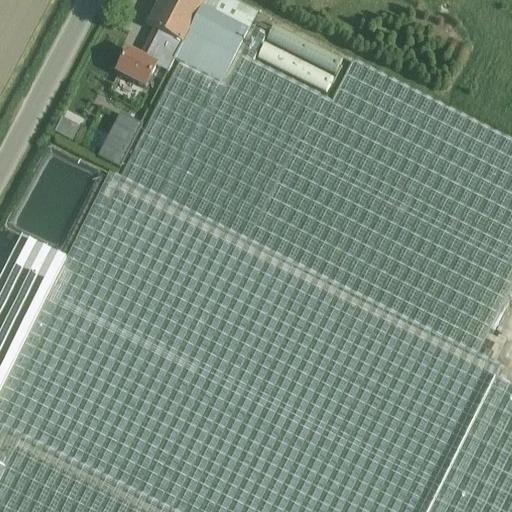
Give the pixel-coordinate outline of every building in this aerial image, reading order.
[(0,511),(511,511),(511,391),(495,383),(503,369),(482,358),(478,356),(511,288),(511,143),(352,63),(331,104),(252,64),(265,37),(250,29),(257,15),(226,0),(161,0),(147,29),(154,33),(140,60),(128,53),(117,75),(145,90),(156,68),(151,65),(157,53),(178,64),(180,64),(141,139),(123,175),(121,179),(108,174),(65,262),(36,322),(0,394),(0,511)] [(266,44),(333,78),(342,62),(274,28),(266,44)] [(257,61),(325,95),(333,81),(264,47),(257,61)] [(121,118),(99,161),(120,172),(142,129),(121,118)] [(22,241),(0,284),(0,394),(36,322),(65,262),(22,241)]
